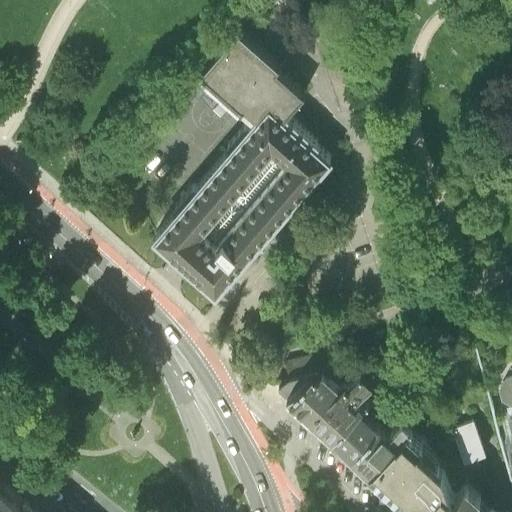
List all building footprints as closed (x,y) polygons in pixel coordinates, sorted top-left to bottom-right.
[(341,105),(370,95),(336,0),(318,0),(320,4),(308,8),(341,105)] [(195,67),(251,115),(154,227),(184,253),(219,284),(336,148),(290,108),(311,84),(236,20),(214,46),(195,67)] [(53,96),(65,107),(86,83),(74,73),(53,96)] [(316,348),(286,357),(290,371),(320,363),(316,348)] [(290,371),(279,379),(311,408),(346,372),(349,375),(361,365),(354,359),(342,364),(336,366),(332,370),(323,362),(320,363),(290,371)] [(346,372),(311,408),(333,428),(362,397),(349,385),(353,381),(357,385),(360,385),(372,376),(361,365),(349,375),(346,372)] [(511,375),(505,377),(499,387),(502,397),(511,402),(511,416),(508,417),(511,430),(511,433),(510,447),(511,461),(511,375)] [(362,397),(333,428),(352,445),(380,416),(368,406),(380,400),(381,403),(387,411),(404,397),(400,386),(362,397)] [(352,445),(371,461),(409,421),(412,417),(407,404),(406,405),(394,418),(390,414),(384,420),(380,416),(352,445)] [(472,415),(454,421),(466,455),(476,451),(477,453),(485,450),(472,415)] [(371,461),(399,487),(431,449),(431,440),(409,421),(371,461)] [(442,460),(431,449),(399,487),(426,511),(435,511),(454,491),(451,483),(442,460)] [(31,511),(36,507),(0,474),(0,511),(31,511)] [(454,491),(435,511),(486,511),(491,508),(479,496),(482,493),(465,478),(456,487),(451,483),(454,491)]
